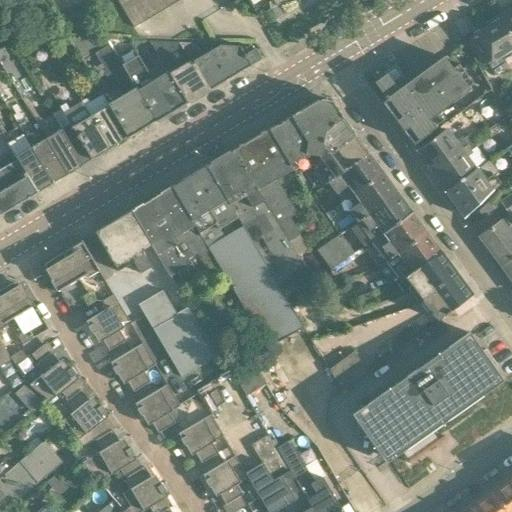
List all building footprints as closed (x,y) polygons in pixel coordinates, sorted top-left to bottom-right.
[(142,0),(134,0),(121,8),(133,29),(153,18),(142,0)] [(168,0),(142,0),(153,18),(172,6),(168,0)] [(497,18),(511,43),(511,10),(497,18)] [(511,56),(511,43),(497,18),(482,27),(485,31),(471,39),(487,66),(489,65),(495,76),(508,68),(504,61),(511,56)] [(40,48),(32,35),(22,41),(31,54),(40,48)] [(206,93),(178,45),(150,43),(155,52),(157,56),(167,73),(186,105),(206,93)] [(178,45),(206,93),(261,61),(254,50),(217,47),(200,57),(194,46),(178,45)] [(112,115),(127,140),(154,124),(134,90),(120,98),(114,87),(128,79),(117,60),(109,46),(95,54),(102,66),(88,74),(101,96),(112,115)] [(128,79),(134,90),(154,124),(169,115),(141,67),(132,52),(117,60),(128,79)] [(141,67),(169,115),(186,105),(167,73),(157,56),(150,59),(151,61),(141,67)] [(385,76),(374,85),(384,98),(382,99),(384,102),(381,104),(412,147),(428,136),(428,134),(434,129),(428,120),(476,85),(457,59),(447,66),(442,59),(405,87),(399,79),(391,85),(385,76)] [(108,151),(127,140),(112,115),(101,96),(82,107),(108,151)] [(305,156),(300,159),(300,166),(316,168),(317,156),(320,154),(322,133),(342,120),(330,103),(317,101),(289,118),(307,147),(305,156)] [(64,118),(70,128),(61,133),(81,166),(89,160),(90,162),(108,151),(82,107),(64,118)] [(16,124),(30,148),(51,185),(66,176),(45,140),(30,115),(16,124)] [(300,159),(305,156),(307,147),(289,118),(267,131),(292,171),(300,166),(300,159)] [(342,120),(322,133),(320,154),(317,156),(316,168),(318,168),(320,167),(320,166),(319,163),(355,137),(342,120)] [(45,140),(66,176),(82,167),(81,166),(61,133),(60,130),(45,140)] [(292,171),(267,131),(233,151),(288,243),(299,237),(289,219),(296,215),(276,181),(292,171)] [(432,172),(475,140),(471,135),(463,141),(462,139),(454,144),(445,131),(417,151),(432,172)] [(0,170),(0,215),(36,194),(14,158),(0,133),(0,170)] [(355,137),(319,163),(320,166),(320,167),(331,182),(368,155),(355,137)] [(447,192),(474,171),(466,160),(473,154),(471,152),(479,146),(475,140),(432,172),(447,192)] [(51,185),(30,148),(14,158),(36,194),(51,185)] [(242,229),(279,291),(307,274),(288,243),(233,151),(206,167),(237,220),(242,229)] [(368,155),(331,182),(324,187),(334,200),(346,191),(350,197),(382,174),(368,155)] [(220,230),(237,220),(206,167),(171,188),(208,249),(226,239),(220,230)] [(474,171),(447,192),(445,193),(464,218),(501,184),(494,176),(483,184),(474,171)] [(382,174),(350,197),(357,206),(345,214),(353,226),(357,223),(397,194),(382,174)] [(157,196),(193,258),(198,255),(213,279),(222,274),(208,249),(198,235),(171,188),(157,196)] [(357,223),(371,242),(411,213),(397,194),(357,223)] [(511,218),(511,195),(500,203),(511,219),(511,218)] [(130,212),(150,246),(169,278),(190,265),(188,261),(193,258),(157,196),(130,212)] [(150,246),(130,212),(94,234),(114,267),(129,258),(139,275),(151,268),(141,251),(150,246)] [(411,213),(371,242),(386,262),(426,233),(411,213)] [(501,268),(511,259),(511,238),(500,222),(479,238),(501,268)] [(285,339),(302,329),(279,291),(242,229),(226,239),(208,249),(222,274),(267,349),(285,339)] [(386,262),(401,283),(440,253),(426,233),(386,262)] [(354,254),(340,235),(318,252),(331,270),(354,254)] [(62,254),(78,280),(85,276),(87,279),(97,273),(98,274),(99,273),(81,242),(79,242),(80,243),(62,254)] [(440,253),(401,283),(416,303),(455,274),(440,253)] [(78,280),(62,254),(43,266),(52,280),(49,282),(56,293),(78,280)] [(511,259),(501,268),(511,282),(511,259)] [(471,296),(455,274),(416,303),(432,325),(471,296)] [(0,291),(0,299),(12,320),(34,307),(27,295),(24,296),(16,282),(0,291)] [(161,292),(137,306),(180,378),(215,358),(186,309),(176,315),(161,292)] [(88,294),(81,298),(86,307),(96,302),(92,295),(88,294)] [(106,310),(117,303),(113,296),(101,303),(106,310)] [(0,330),(6,327),(5,324),(12,320),(0,299),(0,330)] [(130,325),(117,303),(106,310),(85,323),(98,344),(102,342),(108,352),(125,342),(119,332),(130,325)] [(434,340),(447,331),(440,321),(427,330),(434,340)] [(19,335),(18,339),(22,346),(32,340),(26,331),(19,335)] [(353,417),(385,463),(403,451),(409,460),(439,440),(433,430),(502,382),(488,363),(491,361),(484,352),(482,354),(468,335),(353,417)] [(9,358),(0,342),(0,366),(11,361),(9,358)] [(142,344),(110,364),(123,385),(127,383),(133,393),(150,383),(143,373),(155,366),(142,344)] [(11,361),(14,366),(25,359),(21,351),(9,358),(11,361)] [(353,353),(327,370),(339,387),(365,369),(353,353)] [(42,376),(29,387),(44,398),(48,403),(77,380),(62,360),(58,363),(50,354),(35,366),(42,376)] [(267,384),(251,359),(230,372),(246,397),(267,384)] [(41,405),(24,386),(14,395),(31,414),(36,409),(41,405)] [(151,424),(157,434),(174,424),(168,414),(179,407),(166,386),(134,405),(147,427),(151,424)] [(88,401),(80,391),(65,404),(72,413),(62,421),(78,441),(107,417),(92,398),(88,401)] [(210,416),(177,435),(190,457),(194,454),(201,465),(217,455),(211,444),(223,438),(210,416)] [(101,451),(81,464),(98,483),(135,461),(122,439),(118,442),(112,431),(95,441),(101,451)] [(247,479),(259,499),(263,506),(266,511),(275,511),(284,507),(287,511),(312,511),(277,450),(268,435),(256,443),(252,446),(261,464),(244,473),(247,479)] [(277,450),(312,511),(341,511),(323,479),(314,484),(289,443),(277,450)] [(0,478),(0,497),(11,488),(21,499),(53,470),(34,449),(0,478)] [(247,479),(244,473),(234,457),(202,476),(215,498),(219,495),(225,506),(242,496),(236,485),(247,479)] [(121,495),(129,508),(131,511),(142,511),(167,497),(154,476),(150,478),(143,468),(127,478),(128,481),(124,483),(129,491),(121,495)] [(492,492),(505,511),(511,511),(511,480),(511,479),(492,492)] [(468,509),(470,511),(505,511),(492,492),(468,509)] [(253,511),(263,506),(259,499),(247,506),(250,511),(253,511)] [(114,501),(99,511),(122,511),(123,511),(114,501)]
